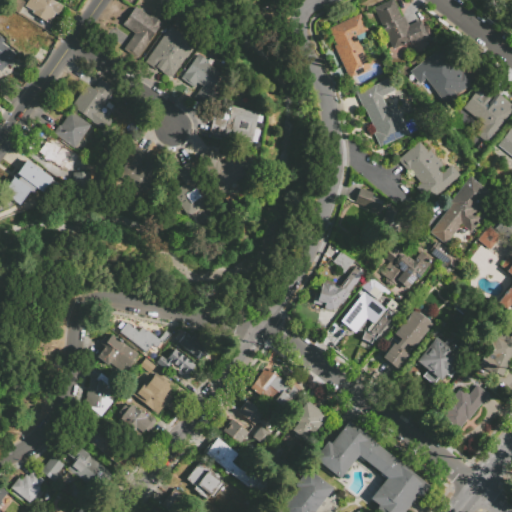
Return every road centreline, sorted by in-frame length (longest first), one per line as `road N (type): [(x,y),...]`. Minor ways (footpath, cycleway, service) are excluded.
road 1 (residential): [(0,463),(39,442),(60,416),(85,307),(110,302),(260,332),(313,252),(340,164),(302,35),(303,18),(327,0)]
road 2 (residential): [(260,332),(504,511)]
road 3 (residential): [(119,511),(260,332)]
road 4 (residential): [(0,147),(102,0)]
road 5 (residential): [(171,127),(155,102),(73,43)]
